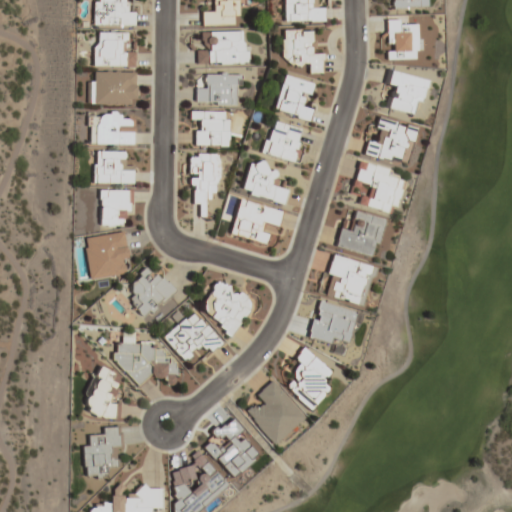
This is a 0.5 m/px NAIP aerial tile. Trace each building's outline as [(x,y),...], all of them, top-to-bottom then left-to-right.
[(92,0),(92,27),(133,27),(133,12),(125,12),(125,0),(92,0)] [(210,0),(210,12),(200,12),(200,25),(236,25),(236,0),(210,0)] [(315,4),(315,0),(281,0),(281,22),(323,22),(323,4),(315,4)] [(390,0),(391,9),(426,9),(425,0),(390,0)] [(416,60),(416,20),(385,20),(385,48),(385,60),(416,60)] [(321,54),(311,54),(311,29),(279,30),(279,64),(306,63),(306,75),(322,75),(321,54)] [(246,63),(245,30),(201,32),(202,49),(194,49),(194,65),(246,63)] [(134,67),(134,51),(125,51),(125,33),(92,33),(92,67),(134,67)] [(382,85),(390,86),(385,110),(416,116),(424,78),(385,70),(382,85)] [(134,106),(134,72),(88,72),(88,106),(134,106)] [(204,73),(203,86),(194,85),(193,104),(237,105),(238,74),(204,73)] [(271,110),(307,120),(310,108),(303,107),(310,83),(281,75),(271,110)] [(188,121),(194,121),(194,146),(227,146),(227,111),(188,111),(188,121)] [(132,113),(97,113),(97,125),(89,125),(89,145),(132,145),(132,113)] [(405,166),(416,127),(378,117),(372,141),(366,139),(362,155),(405,166)] [(302,131),(269,121),(259,153),(291,163),(302,131)] [(132,162),(122,162),(122,151),(90,151),(90,185),(132,185),(132,162)] [(217,153),(188,153),(188,205),(197,205),(197,218),(205,218),(205,193),(217,193),(217,153)] [(356,205),(393,215),(402,181),(388,177),(390,170),(358,160),(351,183),(368,188),(367,194),(360,192),(356,205)] [(249,161),(239,191),(282,205),(286,190),(273,186),(278,170),(249,161)] [(130,189),(97,190),(97,226),(120,226),(120,215),(130,215),(130,189)] [(227,234),(261,243),(265,224),(275,227),(280,211),(236,199),(227,234)] [(338,228),(333,247),(373,257),(383,219),(353,211),(348,230),(338,228)] [(81,237),(86,279),(129,274),(124,232),(81,237)] [(373,266),(332,254),(321,295),(361,307),(373,266)] [(146,266),(126,287),(133,294),(126,301),(145,320),(172,291),(146,266)] [(216,280),(195,311),(230,335),(251,304),(216,280)] [(345,348),(355,313),(316,301),(306,336),(345,348)] [(160,338),(182,363),(199,348),(206,356),(220,343),(191,311),(160,338)] [(133,380),(175,381),(176,364),(163,363),(163,350),(152,350),(152,344),(112,343),(111,370),(133,370),(133,380)] [(330,372),(301,348),(291,360),(299,367),(281,389),(309,411),(328,388),(321,383),(330,372)] [(119,404),(112,403),(116,371),(90,368),(84,416),(117,421),(119,404)] [(253,397),(257,402),(244,414),(272,446),(303,419),(270,382),(253,397)] [(81,478),(105,477),(105,467),(114,467),(113,447),(118,447),(117,427),(100,428),(100,435),(87,435),(87,446),(80,446),(81,478)] [(149,511),(149,508),(159,509),(160,490),(120,489),(120,487),(109,487),(109,505),(87,504),(86,511),(149,511)]
